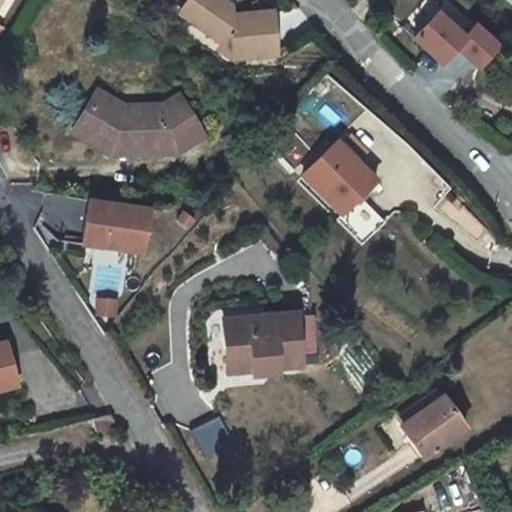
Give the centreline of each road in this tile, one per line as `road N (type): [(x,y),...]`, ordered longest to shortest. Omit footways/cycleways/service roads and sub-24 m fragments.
road 1 (unclassified): [(177,511),(0,211)]
road 2 (unclassified): [(511,192),(327,0)]
